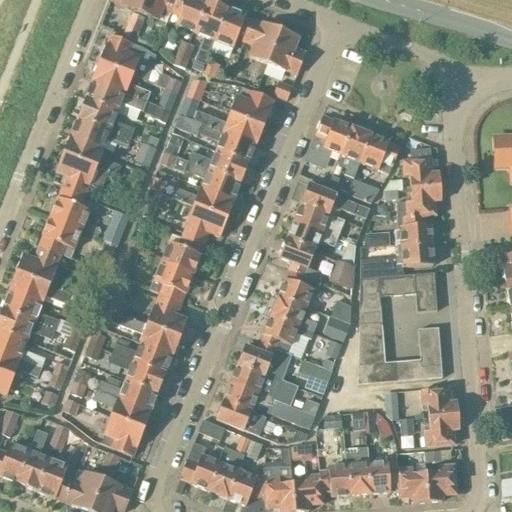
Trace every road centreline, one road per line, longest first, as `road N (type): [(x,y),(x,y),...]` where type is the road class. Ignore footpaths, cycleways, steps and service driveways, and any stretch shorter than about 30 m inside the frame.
road 1 (unclassified): [(155,511),(155,485),(338,23)]
road 2 (residential): [(472,511),(478,498),(452,126),(464,92)]
road 3 (residential): [(0,223),(88,0)]
road 4 (unclassified): [(464,92),(442,62),(338,23)]
road 5 (unclassified): [(511,39),(385,0)]
